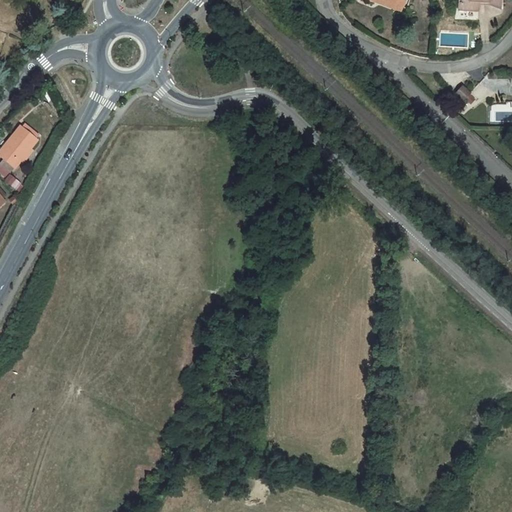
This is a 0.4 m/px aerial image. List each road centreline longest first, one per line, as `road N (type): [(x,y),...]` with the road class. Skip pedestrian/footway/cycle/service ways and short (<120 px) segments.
road 1 (unclassified): [(511,320),(268,101),(190,105),(145,74)]
road 2 (secondary): [(0,292),(112,80)]
road 3 (residential): [(323,0),(338,27),(390,59),(440,69)]
road 4 (residential): [(440,69),(455,128),(511,187)]
